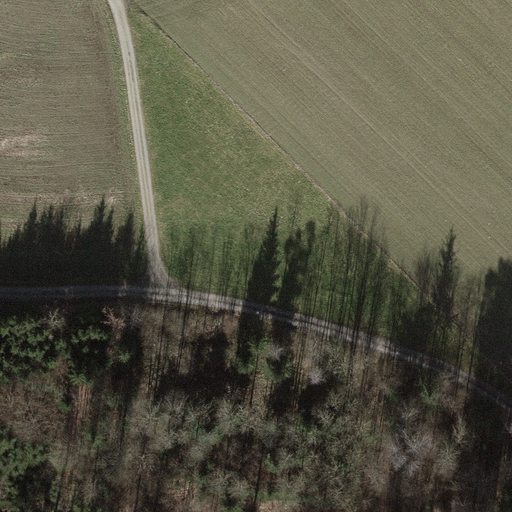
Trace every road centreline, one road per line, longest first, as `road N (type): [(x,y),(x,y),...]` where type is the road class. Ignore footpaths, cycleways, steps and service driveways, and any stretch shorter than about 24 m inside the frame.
road 1 (track): [(0,294),(122,292),(248,309),(450,369),(511,403)]
road 2 (track): [(120,0),(160,295)]
